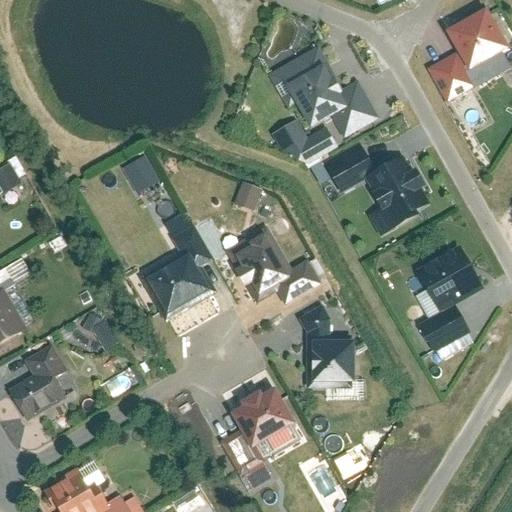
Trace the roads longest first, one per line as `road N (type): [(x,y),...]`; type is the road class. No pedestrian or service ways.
road 1 (residential): [(382,46),(511,272)]
road 2 (residential): [(223,359),(17,476)]
road 3 (residential): [(423,511),(511,373)]
